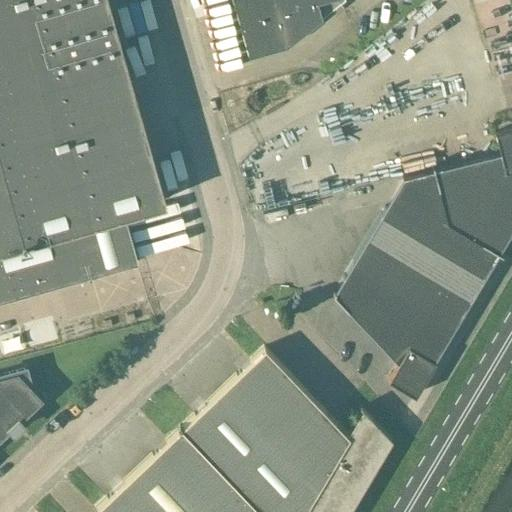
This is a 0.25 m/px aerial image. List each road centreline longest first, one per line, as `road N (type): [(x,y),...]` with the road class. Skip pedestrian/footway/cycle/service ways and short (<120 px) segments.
road 1 (unclassified): [(0,501),(202,315),(223,278),(230,243),(224,200),(167,0)]
road 2 (primary): [(511,337),(409,511)]
